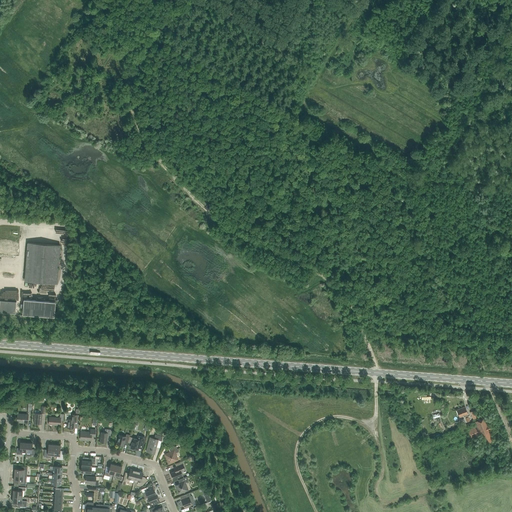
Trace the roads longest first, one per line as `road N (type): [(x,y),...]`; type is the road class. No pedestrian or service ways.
road 1 (secondary): [(511,383),(0,343)]
road 2 (track): [(359,326),(330,279),(224,224),(152,152),(128,99),(147,48)]
road 3 (track): [(316,511),(298,473),(300,441),(326,418),(349,418),(375,433),(376,381)]
road 4 (track): [(375,433),(382,467),(376,495),(384,502),(450,483)]
road 5 (track): [(374,163),(405,178),(511,186)]
road 6 (residential): [(175,511),(152,463),(73,448)]
